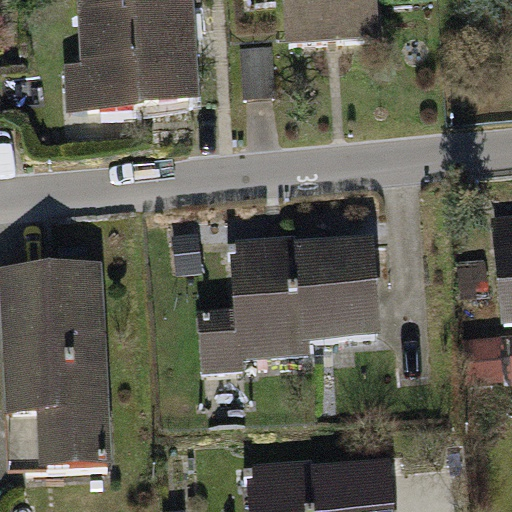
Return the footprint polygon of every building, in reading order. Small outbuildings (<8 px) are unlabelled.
[(236,110),(223,0),(162,0),(87,8),(93,68),(81,70),(88,127),(236,110)] [(306,0),(314,62),(418,49),(411,0),(306,0)] [(308,254),(309,245),(246,250),(251,316),(217,318),(222,376),(326,367),(325,355),(406,348),(397,246),(308,254)] [(125,271),(13,281),(30,480),(142,471),(125,271)] [(335,472),(257,479),(260,511),(421,511),(418,476),(336,483),(335,472)]
